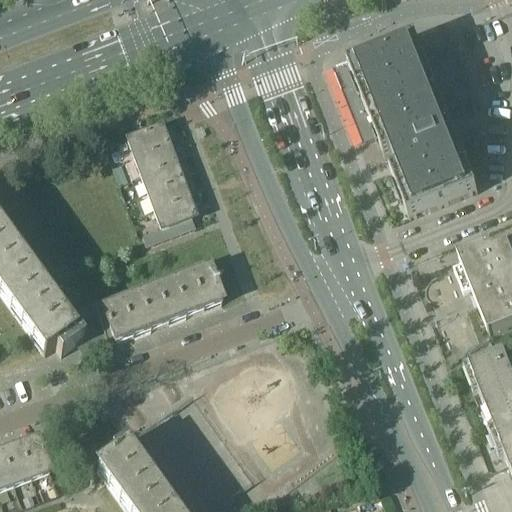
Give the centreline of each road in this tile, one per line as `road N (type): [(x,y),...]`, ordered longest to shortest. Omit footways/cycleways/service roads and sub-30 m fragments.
road 1 (residential): [(0,426),(324,299)]
road 2 (tertiary): [(208,20),(324,299)]
road 3 (tertiary): [(356,280),(261,1)]
road 4 (tertiary): [(454,511),(356,280)]
road 5 (tertiary): [(324,299),(428,511)]
road 6 (secondary): [(0,104),(208,20)]
